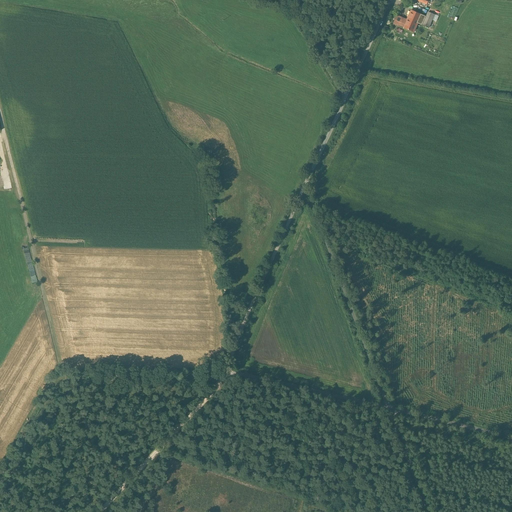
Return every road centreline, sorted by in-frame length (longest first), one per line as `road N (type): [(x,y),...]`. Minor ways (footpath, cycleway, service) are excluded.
road 1 (unclassified): [(390,407),(303,185)]
road 2 (unclassified): [(303,185),(344,95),(290,0)]
road 3 (unclassified): [(225,375),(303,185)]
road 4 (unclassified): [(101,511),(225,375)]
road 5 (unclassified): [(390,407),(225,375)]
road 6 (unclassified): [(511,438),(390,407)]
